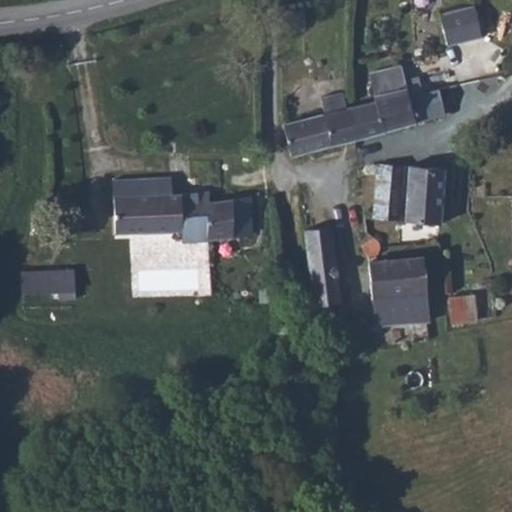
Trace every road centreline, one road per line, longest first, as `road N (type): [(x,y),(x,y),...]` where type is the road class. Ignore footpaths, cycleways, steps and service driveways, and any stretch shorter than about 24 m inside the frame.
road 1 (unclassified): [(321,316),(280,0)]
road 2 (secondary): [(0,22),(128,0)]
